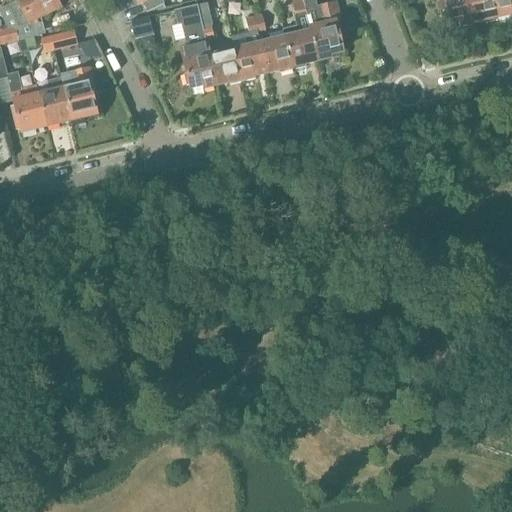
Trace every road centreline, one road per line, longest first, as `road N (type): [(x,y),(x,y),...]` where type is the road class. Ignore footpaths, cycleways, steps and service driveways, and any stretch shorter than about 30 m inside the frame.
road 1 (residential): [(163,158),(411,100)]
road 2 (residential): [(163,158),(95,0)]
road 3 (residential): [(0,198),(163,158)]
